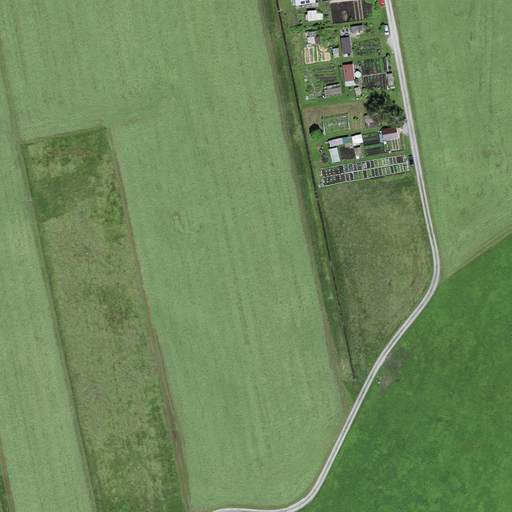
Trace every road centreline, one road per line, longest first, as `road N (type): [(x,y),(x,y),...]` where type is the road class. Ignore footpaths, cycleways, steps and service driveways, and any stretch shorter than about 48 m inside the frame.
road 1 (track): [(392,0),(441,261),(436,287),(385,345),(312,495),(293,511),(256,511)]
road 2 (track): [(98,511),(0,47)]
